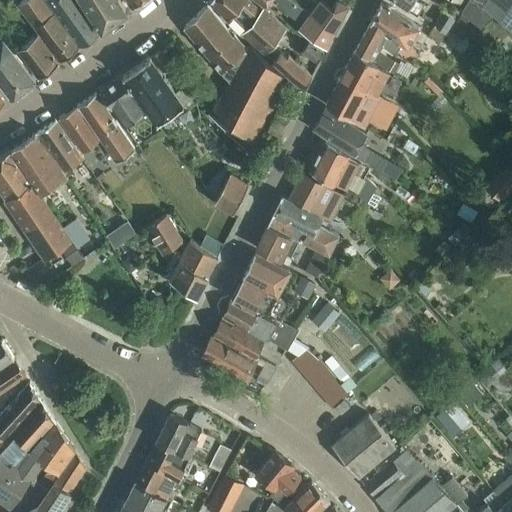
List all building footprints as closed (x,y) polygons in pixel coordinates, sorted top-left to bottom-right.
[(22,0),(18,4),(59,60),(60,60),(79,46),(44,0),(22,0)] [(47,0),(80,44),(99,28),(79,0),(47,0)] [(82,0),(100,28),(102,30),(128,10),(121,0),(82,0)] [(258,9),(248,0),(211,0),(210,2),(265,53),(272,44),(285,29),(261,7),(258,9)] [(256,0),(264,6),(269,0),(279,0),(280,0),(276,5),(302,24),(299,28),(308,35),(325,48),(334,32),(325,25),(308,14),(290,0),(256,0)] [(396,0),(416,12),(423,0),(396,0)] [(511,0),(467,0),(462,9),(481,23),(494,12),(500,17),(511,0)] [(511,26),(511,0),(500,17),(511,26)] [(318,1),(308,14),(325,25),(334,32),(342,17),(347,8),(336,1),(329,9),(318,1)] [(370,22),(356,48),(388,69),(393,72),(394,71),(400,61),(386,54),(383,52),(379,49),(382,43),(383,44),(395,51),(401,41),(407,45),(419,26),(389,6),(390,5),(388,4),(388,5),(383,3),(381,1),(370,22)] [(233,36),(208,5),(183,27),(229,82),(214,110),(254,148),(280,101),(272,95),(283,76),(250,45),(247,49),(235,34),(233,36)] [(447,31),(456,18),(444,10),(435,23),(447,31)] [(464,39),(476,23),(463,14),(451,30),(464,39)] [(38,76),(58,61),(38,33),(17,48),(38,76)] [(0,81),(12,96),(35,78),(3,36),(2,37),(0,38),(0,81)] [(309,40),(304,47),(302,50),(317,63),(323,52),(309,40)] [(272,61),(280,51),(272,44),(265,53),(272,61)] [(345,67),(341,75),(379,98),(381,94),(376,91),(379,87),(388,69),(356,48),(345,67)] [(171,65),(160,49),(151,55),(162,72),(171,65)] [(304,88),(311,74),(297,61),(298,59),(296,57),(294,59),(288,54),(286,56),(280,51),(272,61),(304,88)] [(163,76),(149,56),(123,74),(147,110),(157,122),(193,97),(184,84),(175,90),(165,75),(163,76)] [(379,98),(341,75),(326,103),(364,126),(379,98)] [(122,76),(100,90),(123,126),(146,111),(122,76)] [(97,93),(59,117),(83,151),(101,138),(112,152),(110,153),(113,156),(114,156),(118,161),(135,149),(97,93)] [(325,106),(313,127),(355,152),(353,156),(364,162),(370,151),(359,145),(367,132),(325,106)] [(280,136),(293,113),(280,107),(268,130),(280,136)] [(38,131),(56,157),(66,171),(83,158),(56,120),(38,131)] [(35,132),(10,149),(41,194),(67,177),(59,166),(35,132)] [(325,138),(310,168),(334,183),(334,181),(347,187),(359,162),(347,157),(349,153),(325,138)] [(0,154),(0,190),(45,258),(72,240),(41,195),(40,195),(9,149),(0,154)] [(388,161),(382,172),(394,178),(400,167),(388,161)] [(487,185),(499,197),(511,184),(511,169),(508,166),(487,185)] [(303,170),(289,197),(323,215),(330,218),(344,192),(303,170)] [(233,213),(248,184),(229,172),(213,201),(233,213)] [(357,195),(367,203),(377,187),(366,178),(357,195)] [(293,235),(297,237),(300,238),(316,246),(330,252),(332,246),(333,246),(339,233),(319,223),(323,215),(289,197),(289,198),(282,194),(268,222),(293,235)] [(462,202),(456,213),(470,221),(476,211),(462,202)] [(163,252),(183,240),(167,213),(147,225),(163,252)] [(127,221),(116,228),(124,240),(135,233),(127,221)] [(293,235),(268,222),(256,247),(289,262),(300,238),(297,237),(293,235)] [(169,277),(181,286),(196,297),(216,259),(222,245),(206,233),(200,244),(190,237),(183,248),(180,247),(178,251),(181,253),(172,271),(169,277)] [(446,238),(438,245),(445,253),(453,246),(446,238)] [(73,241),(62,248),(73,267),(84,260),(73,241)] [(306,270),(317,275),(327,256),(316,250),(306,270)] [(291,268),(256,251),(233,297),(268,314),(291,268)] [(129,256),(122,261),(129,270),(139,263),(135,257),(129,256)] [(392,268),(381,278),(389,287),(400,277),(392,268)] [(415,269),(409,275),(414,280),(420,274),(415,269)] [(302,274),(298,282),(312,289),(316,281),(302,274)] [(415,285),(425,294),(433,285),(423,276),(415,285)] [(159,295),(149,302),(156,312),(166,305),(159,295)] [(285,348),(292,336),(297,328),(272,315),(271,318),(231,298),(222,316),(253,331),(253,332),(285,348)] [(329,301),(314,319),(327,330),(342,312),(329,301)] [(221,316),(212,334),(256,355),(263,339),(252,333),(253,332),(253,331),(222,316),(221,316)] [(211,334),(203,351),(247,374),(256,356),(255,355),(256,355),(212,334),(211,334)] [(0,366),(15,356),(3,338),(0,340),(0,366)] [(299,368),(303,364),(314,355),(308,347),(292,360),(299,368)] [(305,376),(309,373),(321,362),(314,355),(303,364),(299,368),(305,376)] [(332,355),(326,361),(343,381),(344,382),(341,385),(341,386),(347,393),(351,390),(357,384),(332,355)] [(0,392),(26,374),(16,357),(0,368),(0,392)] [(266,382),(276,365),(266,360),(257,376),(266,382)] [(312,384),(314,382),(328,370),(321,362),(309,373),(305,376),(312,384)] [(448,383),(455,390),(478,370),(471,363),(448,383)] [(492,364),(479,375),(488,385),(501,374),(492,364)] [(319,392),(324,388),(335,378),(328,370),(314,382),(312,384),(319,392)] [(326,400),(337,390),(341,386),(335,378),(324,388),(319,392),(326,400)] [(0,442),(3,440),(42,398),(31,381),(0,414),(0,442)] [(473,381),(458,394),(468,405),(483,392),(473,381)] [(333,408),(337,404),(348,394),(341,386),(337,390),(326,400),(333,408)] [(0,496),(10,504),(41,461),(60,435),(64,434),(65,433),(42,398),(3,440),(0,442),(0,496)] [(453,401),(436,415),(444,425),(462,412),(453,401)] [(369,412),(332,443),(359,475),(396,444),(369,412)] [(170,413),(157,439),(188,454),(201,429),(170,413)] [(41,461),(50,467),(58,473),(74,448),(65,433),(64,434),(60,435),(41,461)] [(157,439),(146,461),(178,477),(189,455),(188,454),(157,439)] [(210,465),(220,470),(222,471),(232,449),(221,444),(210,465)] [(27,511),(56,511),(71,491),(70,490),(86,465),(74,448),(58,473),(47,488),(35,507),(30,509),(27,511)] [(264,460),(256,469),(269,480),(267,484),(273,489),(270,493),(278,500),(286,491),(301,474),(292,467),(293,466),(294,465),(274,448),(271,451),(264,460)] [(364,483),(388,511),(444,511),(457,502),(441,485),(431,475),(406,449),(364,483)] [(146,461),(135,482),(170,500),(175,490),(170,488),(175,479),(179,481),(180,478),(178,477),(146,461)] [(229,511),(245,482),(225,472),(208,504),(222,511),(229,511)] [(441,485),(457,502),(458,503),(468,494),(453,475),(441,485)] [(292,498),(293,499),(287,505),(293,511),(316,511),(331,499),(312,479),(292,498)] [(511,479),(506,484),(511,491),(511,493),(503,501),(511,511),(511,479)] [(13,511),(27,511),(30,509),(35,507),(47,488),(36,480),(18,505),(13,511)] [(135,482),(124,504),(140,511),(164,511),(170,500),(135,482)] [(477,511),(511,511),(503,501),(493,489),(483,498),(486,502),(476,510),(477,511)]
